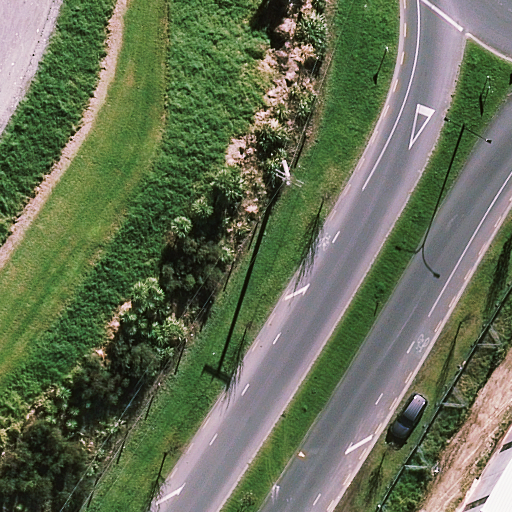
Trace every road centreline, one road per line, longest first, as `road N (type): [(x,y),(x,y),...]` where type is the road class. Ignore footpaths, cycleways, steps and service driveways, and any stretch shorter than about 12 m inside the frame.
road 1 (secondary): [(182,511),(340,264),(396,155),(424,85),(441,0)]
road 2 (secondary): [(511,135),(283,511)]
